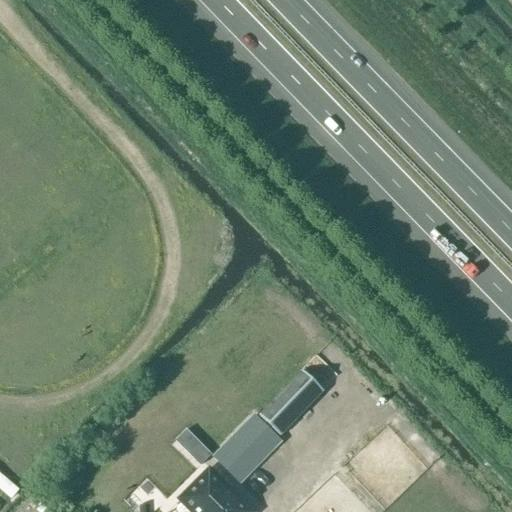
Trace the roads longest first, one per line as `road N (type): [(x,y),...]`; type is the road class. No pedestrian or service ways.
road 1 (motorway): [(215,0),(511,306)]
road 2 (motorway): [(511,235),(282,0)]
